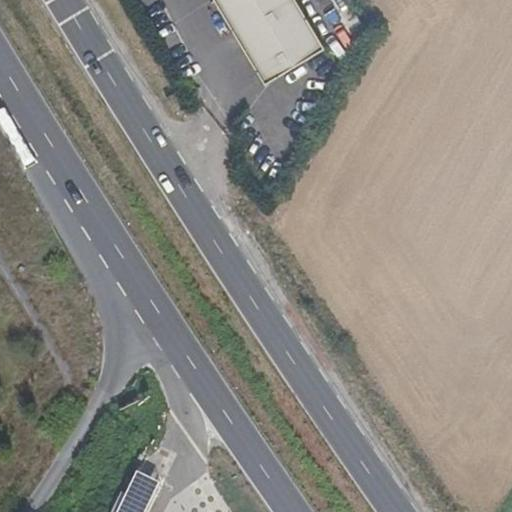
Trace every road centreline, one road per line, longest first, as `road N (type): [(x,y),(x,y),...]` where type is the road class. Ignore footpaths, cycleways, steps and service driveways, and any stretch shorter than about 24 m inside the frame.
road 1 (primary): [(394,511),(270,333),(61,0)]
road 2 (primary): [(0,59),(295,511)]
road 3 (unclassified): [(0,102),(121,338),(103,403),(35,511)]
